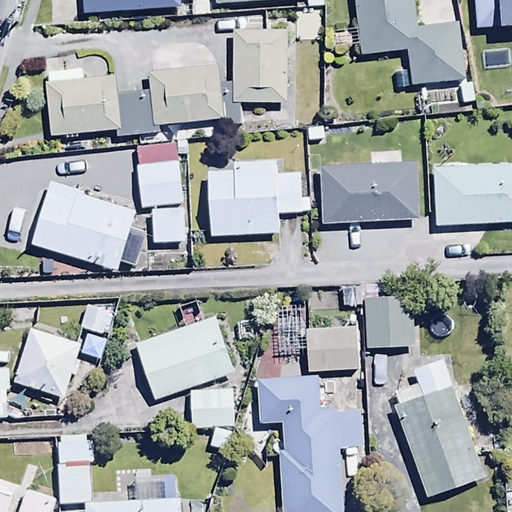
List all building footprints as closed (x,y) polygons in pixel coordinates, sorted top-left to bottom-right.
[(82,0),(84,15),(179,10),(178,0),(82,0)] [(354,0),(358,58),(410,54),(413,90),(464,85),(459,25),(415,28),(413,0),(354,0)] [(511,0),(473,0),(475,33),(511,31),(511,0)] [(46,85),(51,141),(117,134),(118,140),(169,135),(168,128),(219,123),(220,128),(244,126),(242,107),(286,107),(286,34),(234,34),(234,85),(219,85),(218,70),(149,76),(150,92),(117,95),(116,78),(82,81),(81,72),(48,75),(49,85),(46,85)] [(180,208),(175,146),(136,150),(142,211),(180,208)] [(274,164),(209,165),(211,240),(280,238),(279,216),(310,216),(309,200),(299,200),(298,174),(275,175),(274,164)] [(417,165),(319,168),(320,226),(419,223),(417,165)] [(511,166),(436,169),(437,228),(511,225),(511,166)] [(136,214),(51,184),(30,245),(115,275),(136,214)] [(185,212),(151,213),(152,247),(185,246),(185,212)] [(411,298),(363,301),(366,352),(414,349),(411,298)] [(112,315),(87,308),(80,334),(105,340),(112,315)] [(216,319),(135,345),(154,403),(235,377),(216,319)] [(358,331),(306,332),(308,374),(360,373),(358,331)] [(82,347),(30,332),(14,386),(65,401),(72,380),(76,381),(80,368),(76,366),(82,347)] [(490,335),(459,335),(459,358),(491,358),(490,335)] [(394,411),(427,501),(485,480),(443,366),(415,376),(418,387),(394,396),(399,409),(394,411)] [(321,413),(318,378),(257,383),(261,427),(282,426),(284,454),(277,455),(281,511),(342,511),(338,453),(363,451),(360,411),(321,413)] [(232,393),(190,395),(191,431),(234,429),(232,393)] [(86,511),(181,511),(181,500),(126,503),(126,495),(91,497),(90,478),(95,478),(93,438),(57,440),(60,507),(86,506),(86,511)] [(0,511),(7,511),(13,497),(0,492),(0,511)] [(52,511),(56,500),(26,492),(20,511),(52,511)]
